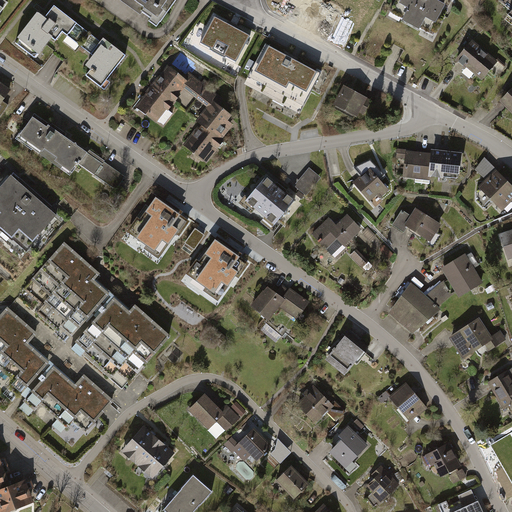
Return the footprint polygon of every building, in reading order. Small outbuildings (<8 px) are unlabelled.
[(0,0),(0,23),(10,7),(0,0)] [(176,0),(117,0),(158,27),(176,0)] [(452,2),(449,0),(398,0),(392,12),(433,35),(452,2)] [(37,15),(14,46),(38,64),(53,44),(58,48),(74,26),(53,11),(45,21),(37,15)] [(252,38),(216,19),(202,45),(238,65),(252,38)] [(126,59),(100,41),(77,72),(102,91),(126,59)] [(499,62),(472,43),(458,62),(486,81),(499,62)] [(319,74),(266,46),(249,78),(303,106),(319,74)] [(187,86),(164,69),(135,108),(158,125),(187,86)] [(16,94),(0,83),(0,111),(3,113),(16,94)] [(368,97),(345,87),(335,109),(358,119),(368,97)] [(511,90),(500,103),(511,114),(511,90)] [(235,124),(212,107),(183,146),(207,163),(235,124)] [(122,177),(35,115),(19,138),(72,176),(81,164),(115,188),(122,177)] [(429,175),(432,154),(401,150),(398,177),(428,180),(429,175)] [(462,153),(432,150),(432,154),(429,175),(459,178),(462,153)] [(321,177),(309,167),(294,185),(306,195),(321,177)] [(377,170),(359,182),(374,205),(392,193),(377,170)] [(511,208),(511,189),(495,175),(482,190),(508,213),(511,208)] [(300,203),(264,176),(246,200),(283,227),(300,203)] [(53,220),(8,180),(0,188),(0,233),(22,254),(53,220)] [(195,219),(159,193),(128,236),(141,245),(139,248),(163,265),(195,219)] [(441,226),(416,211),(407,226),(432,241),(441,226)] [(328,218),(312,235),(330,252),(343,238),(350,244),(362,230),(346,216),(337,226),(328,218)] [(197,228),(185,245),(195,252),(207,235),(197,228)] [(259,263),(218,235),(185,275),(220,304),(259,263)] [(96,270),(61,241),(30,278),(56,299),(49,308),(75,330),(106,293),(89,279),(96,270)] [(356,251),(351,256),(363,268),(367,263),(356,251)] [(482,283),(465,257),(444,271),(461,297),(482,283)] [(439,305),(455,293),(445,281),(429,293),(439,305)] [(269,286),(252,307),(268,320),(281,304),(298,318),(310,305),(285,284),(277,293),(269,286)] [(437,314),(411,287),(391,313),(413,333),(437,314)] [(134,320),(113,303),(87,334),(114,357),(121,349),(143,368),(171,336),(142,311),(134,320)] [(5,308),(0,313),(0,355),(1,356),(0,356),(0,368),(21,389),(49,361),(28,341),(34,332),(5,308)] [(496,345),(480,320),(452,339),(468,363),(496,345)] [(367,352),(349,336),(328,358),(346,375),(367,352)] [(75,382),(54,364),(28,395),(51,415),(62,402),(89,425),(111,401),(82,375),(75,382)] [(511,411),(511,372),(490,385),(506,415),(511,411)] [(426,409),(409,385),(394,396),(410,420),(426,409)] [(333,406),(314,388),(298,405),(316,423),(333,406)] [(221,411),(206,396),(191,411),(210,429),(215,424),(225,435),(243,417),(229,403),(221,411)] [(357,433),(365,425),(358,418),(350,426),(357,433)] [(176,452),(143,425),(120,453),(152,479),(176,452)] [(367,447),(349,426),(327,445),(344,466),(367,447)] [(271,444),(252,428),(240,442),(233,436),(224,447),(238,459),(246,450),(257,459),(271,444)] [(461,469),(450,446),(430,456),(441,479),(461,469)] [(0,454),(0,511),(4,511),(34,503),(26,480),(10,485),(0,454)] [(306,485),(287,465),(271,480),(290,500),(306,485)] [(397,486),(382,466),(360,482),(375,502),(397,486)] [(192,511),(210,492),(191,476),(162,509),(165,511),(192,511)] [(481,511),(477,502),(455,511),(481,511)]
